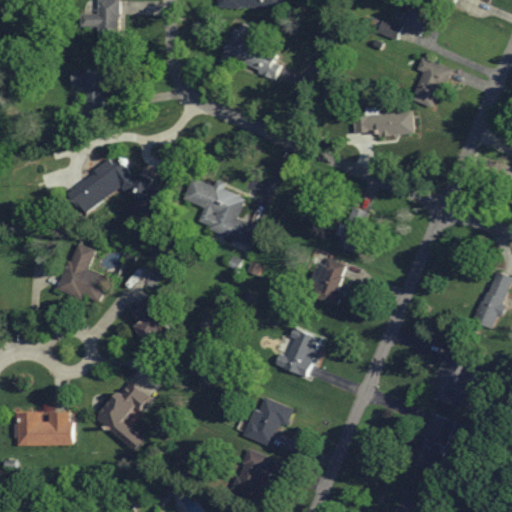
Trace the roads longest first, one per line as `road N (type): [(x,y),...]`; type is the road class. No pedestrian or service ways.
road 1 (residential): [(315,511),(511,50)]
road 2 (residential): [(511,230),(203,106),(173,64),(171,0)]
road 3 (residential): [(48,358),(48,343),(63,330),(88,339),(89,360),(79,371),(57,370),(48,358)]
